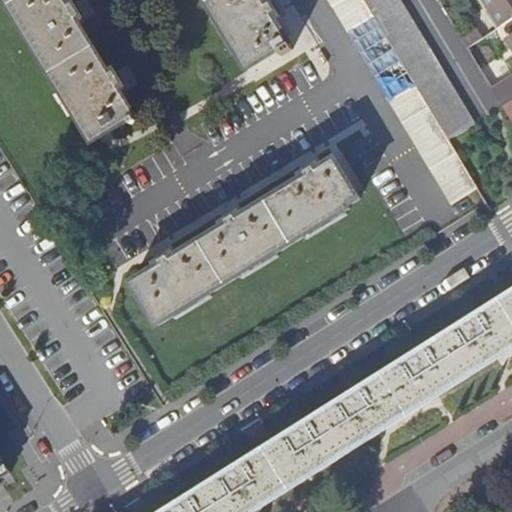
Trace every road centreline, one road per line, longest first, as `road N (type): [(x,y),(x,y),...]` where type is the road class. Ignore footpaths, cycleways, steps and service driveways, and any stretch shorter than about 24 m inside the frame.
road 1 (residential): [(95,486),(511,224)]
road 2 (residential): [(0,341),(95,486)]
road 3 (residential): [(398,509),(511,436)]
